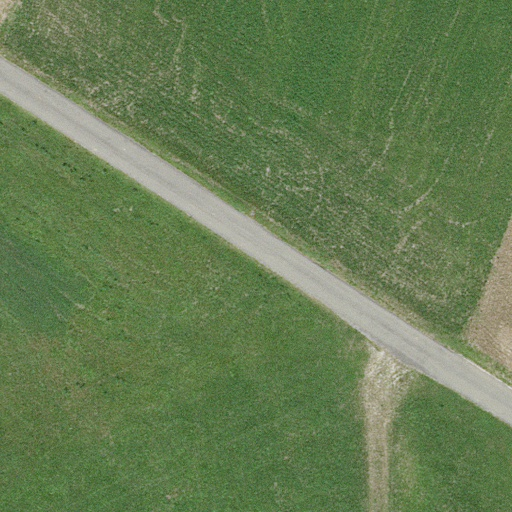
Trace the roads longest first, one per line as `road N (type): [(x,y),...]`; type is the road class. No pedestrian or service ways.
road 1 (track): [(0,77),(511,413)]
road 2 (track): [(370,511),(379,380),(394,338)]
